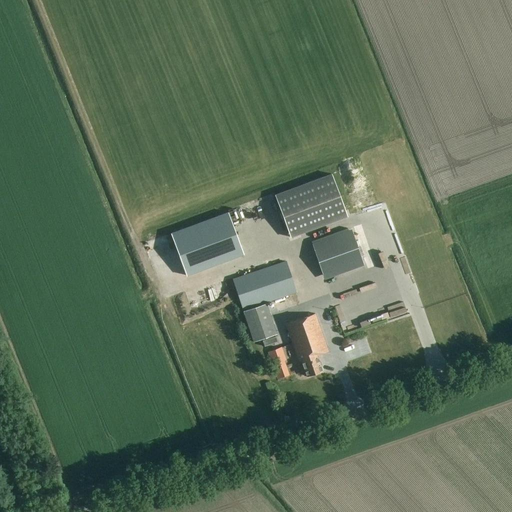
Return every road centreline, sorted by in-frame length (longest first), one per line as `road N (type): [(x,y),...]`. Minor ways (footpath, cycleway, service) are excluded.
road 1 (tertiary): [(511,363),(87,511)]
road 2 (track): [(173,283),(147,276),(35,0)]
road 3 (track): [(74,511),(0,325)]
